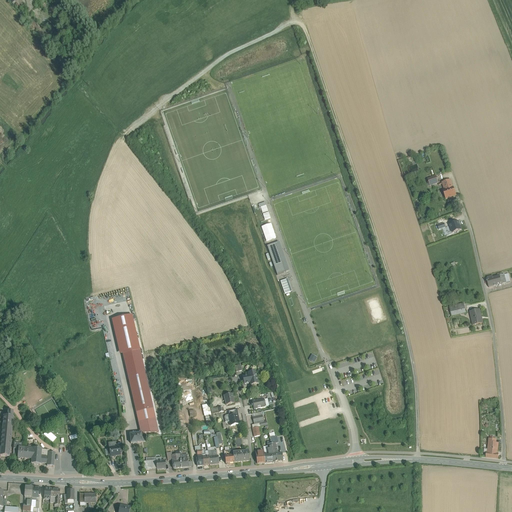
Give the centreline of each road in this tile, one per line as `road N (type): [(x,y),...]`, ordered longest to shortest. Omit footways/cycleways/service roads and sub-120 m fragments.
road 1 (secondary): [(511,467),(392,459),(142,482),(0,477)]
road 2 (track): [(418,459),(404,326),(300,17)]
